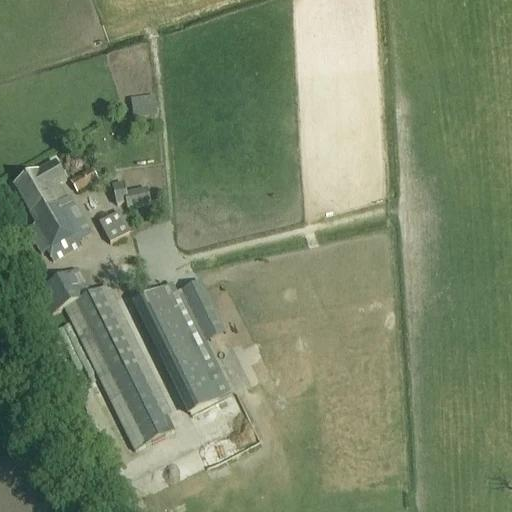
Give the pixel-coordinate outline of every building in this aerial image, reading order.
[(155,119),(155,99),(132,102),(134,122),(155,119)] [(67,202),(60,189),(68,184),(57,166),(39,176),(39,175),(16,188),(38,227),(28,233),(41,257),(46,255),(52,265),(80,249),(78,246),(92,238),(71,200),(67,202)] [(99,182),(92,171),(70,185),(77,196),(99,182)] [(141,206),(151,205),(148,187),(109,190),(111,212),(126,211),(125,202),(141,200),(141,206)] [(110,248),(131,236),(119,214),(99,226),(110,248)] [(90,297),(77,269),(38,288),(52,315),(62,310),(132,453),(173,433),(166,419),(171,416),(107,288),(90,297)] [(6,281),(18,302),(35,293),(24,272),(6,281)] [(204,346),(180,296),(178,297),(172,286),(161,292),(132,306),(188,417),(230,396),(204,346)] [(180,296),(204,346),(226,335),(201,286),(180,296)] [(187,469),(159,480),(163,489),(191,479),(187,469)]
